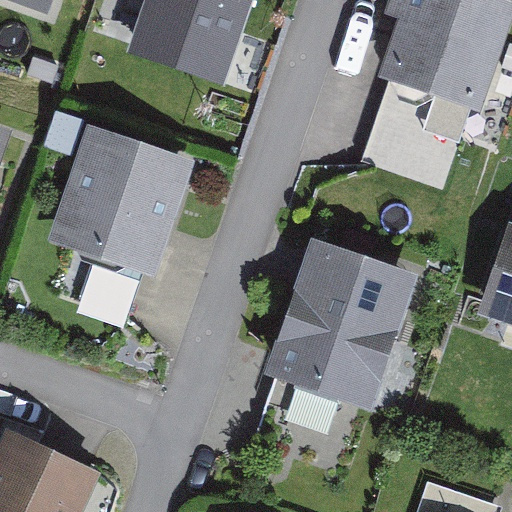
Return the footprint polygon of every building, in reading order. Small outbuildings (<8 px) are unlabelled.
[(251,0),(144,0),(128,52),(224,83),(251,0)] [(477,101),(508,5),(490,0),(397,0),(394,11),(407,15),(389,73),(477,101)] [(152,266),(184,172),(94,140),(61,234),(152,266)] [(511,234),(487,310),(511,317),(511,234)] [(405,281),(316,253),(278,372),(367,400),(405,281)] [(0,511),(74,511),(89,478),(8,443),(4,453),(0,451),(0,511)]
